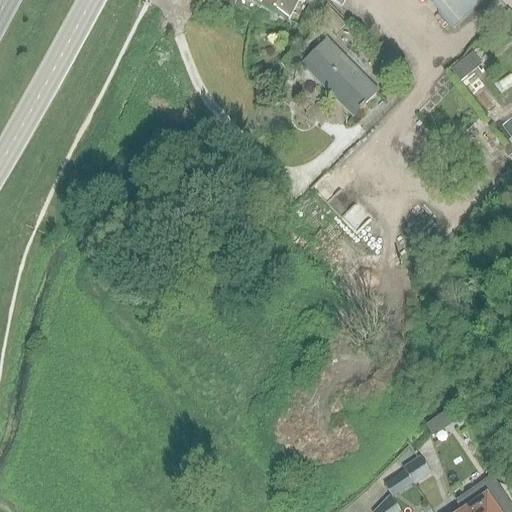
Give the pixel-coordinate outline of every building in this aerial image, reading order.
[(305,0),(250,0),(260,5),(288,21),(298,2),(303,5),(305,0)] [(423,0),(453,30),(483,0),(423,0)] [(319,13),(316,16),(316,17),(336,37),(346,27),(326,6),(319,13)] [(325,43),(302,65),(337,100),(343,94),(360,111),(361,112),(367,106),(366,105),(376,95),(325,43)] [(457,66),(450,72),(459,83),(467,77),(457,66)] [(419,459),(403,470),(409,479),(425,468),(419,459)] [(404,474),(394,480),(401,491),(411,485),(404,474)] [(456,505),(460,511),(497,511),(498,511),(504,507),(509,504),(510,503),(506,498),(501,490),(498,492),(489,498),(486,500),(472,509),(465,499),(456,505)] [(396,511),(388,498),(373,511),(396,511)]
